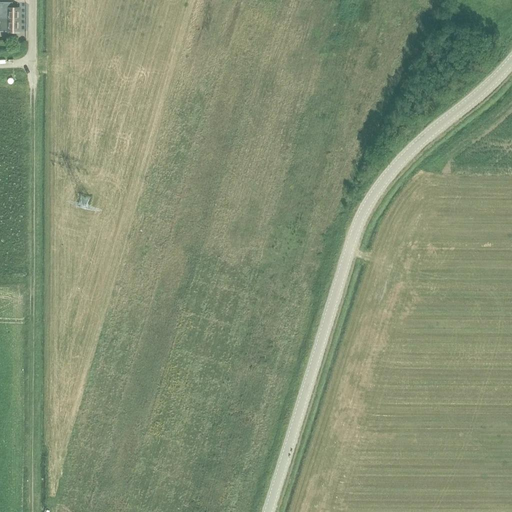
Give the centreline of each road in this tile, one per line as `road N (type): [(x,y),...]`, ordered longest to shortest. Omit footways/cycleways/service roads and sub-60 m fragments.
road 1 (tertiary): [(268,511),(365,204),(396,162),(511,62)]
road 2 (track): [(31,63),(29,511)]
